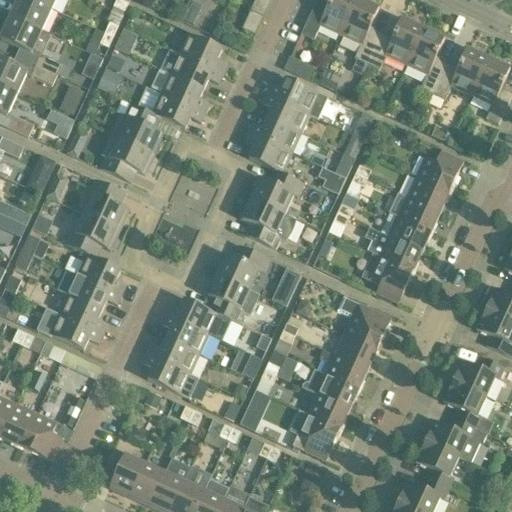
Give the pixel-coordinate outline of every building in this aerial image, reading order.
[(25,0),(18,0),(10,19),(41,34),(52,12),(25,0)] [(57,0),(25,0),(52,12),(57,0)] [(256,0),(242,31),(255,37),(271,0),(256,0)] [(320,28),(340,38),(357,1),(354,0),(331,0),(324,16),(313,10),(301,37),(314,42),(320,28)] [(128,6),(117,1),(112,13),(122,18),(128,6)] [(368,35),(379,11),(374,9),(372,4),(365,1),(360,3),(357,1),(340,38),(361,47),(354,61),(367,67),(379,40),(368,35)] [(199,16),(188,11),(182,24),(193,29),(199,16)] [(0,41),(0,42),(31,56),(32,55),(39,59),(40,57),(42,58),(51,38),(41,34),(10,19),(0,41)] [(386,59),(406,68),(423,31),(419,30),(418,25),(411,22),(406,24),(401,22),(390,46),(379,40),(367,67),(379,73),(386,59)] [(118,29),(110,25),(105,36),(113,39),(118,29)] [(100,46),(105,36),(95,31),(91,42),(100,46)] [(426,33),(423,31),(406,68),(427,77),(420,91),(432,97),(444,71),(433,66),(444,41),(440,39),(438,35),(431,31),(426,33)] [(108,50),(113,39),(105,36),(100,46),(108,50)] [(127,36),(124,46),(144,52),(147,41),(127,36)] [(188,37),(179,57),(223,77),(227,67),(217,63),(222,52),(188,37)] [(159,47),(153,64),(162,67),(168,50),(159,47)] [(451,89),(471,98),(488,62),(485,60),(483,55),(476,52),(471,54),(467,52),(456,76),(444,71),(432,97),(445,103),(451,89)] [(161,72),(170,76),(204,92),(208,82),(218,87),(223,77),(179,57),(170,53),(161,72)] [(39,59),(35,68),(57,78),(62,67),(42,58),(40,57),(39,59)] [(98,72),(102,62),(91,57),(86,67),(98,72)] [(109,64),(107,69),(119,74),(123,64),(111,59),(109,64)] [(290,59),(285,72),(300,78),(305,66),(290,59)] [(0,88),(17,97),(27,74),(0,61),(0,88)] [(491,63),(488,62),(471,98),(492,107),(486,121),(498,127),(510,101),(499,96),(510,72),(505,69),(504,65),(496,61),(491,63)] [(52,89),(57,78),(35,68),(30,79),(52,89)] [(103,77),(96,92),(106,96),(111,99),(120,79),(105,73),(103,77)] [(161,96),(171,101),(205,116),(209,107),(199,102),(204,92),(170,76),(161,96)] [(322,80),(319,87),(330,92),(334,85),(322,80)] [(327,100),(319,97),(285,81),(280,92),(270,87),(266,97),(310,117),(318,121),(327,100)] [(17,97),(0,88),(0,116),(7,119),(17,97)] [(200,126),(205,116),(171,101),(161,96),(151,117),(155,119),(185,132),(190,121),(200,126)] [(300,137),(310,117),(266,97),(261,107),(271,111),(267,121),(300,137)] [(155,119),(151,117),(121,103),(115,116),(120,118),(111,138),(155,158),(164,137),(150,131),(155,119)] [(63,104),(60,112),(73,119),(77,111),(63,104)] [(66,142),(74,123),(51,112),(47,122),(58,127),(53,137),(66,142)] [(362,115),(352,137),(364,142),(374,120),(362,115)] [(12,118),(6,130),(28,140),(34,128),(12,118)] [(252,127),(248,136),(291,156),(300,137),(267,121),(262,131),(252,127)] [(432,139),(444,144),(448,134),(437,129),(432,139)] [(243,146),(253,151),(248,162),(272,173),(282,177),(291,156),(248,136),(243,146)] [(106,160),(100,172),(132,186),(137,174),(145,178),(155,158),(111,138),(101,158),(106,160)] [(0,143),(0,150),(5,153),(4,155),(18,161),(24,150),(2,140),(0,143)] [(69,149),(66,156),(77,161),(81,154),(69,149)] [(425,160),(415,181),(449,197),(463,164),(441,154),(436,165),(425,160)] [(345,181),(355,162),(344,157),(335,177),(345,181)] [(50,176),(56,165),(41,158),(36,169),(50,176)] [(359,168),(355,177),(367,182),(371,174),(359,168)] [(345,181),(335,177),(322,171),(318,179),(325,183),(322,189),(338,197),(345,181)] [(259,180),(249,201),(284,217),(293,198),(297,200),(303,187),(282,177),(272,173),(267,184),(259,180)] [(351,185),(363,190),(367,182),(355,177),(351,185)] [(415,181),(406,200),(440,216),(449,197),(415,181)] [(93,198),(84,217),(120,233),(129,213),(121,209),(126,197),(95,183),(89,196),(93,198)] [(47,199),(57,203),(59,200),(48,195),(47,199)] [(431,235),(440,216),(406,200),(397,220),(431,235)] [(248,226),(243,237),(274,252),(279,240),(286,243),(295,222),(284,217),(249,201),(240,222),(248,226)] [(341,208),(337,216),(349,221),(353,213),(341,208)] [(15,224),(26,229),(31,218),(20,213),(15,224)] [(333,224),(345,229),(349,221),(337,216),(333,224)] [(110,254),(120,233),(84,217),(76,236),(71,234),(65,248),(81,255),(91,259),(96,248),(110,254)] [(397,220),(389,239),(422,255),(431,235),(397,220)] [(367,253),(373,256),(413,274),(422,255),(389,239),(369,230),(365,240),(372,244),(367,253)] [(22,252),(31,256),(33,257),(40,243),(29,237),(22,252)] [(324,243),(318,257),(326,261),(332,246),(324,243)] [(224,256),(214,277),(250,293),(258,274),(263,276),(269,262),(243,251),(238,263),(224,256)] [(15,268),(26,273),(33,257),(31,256),(22,252),(15,268)] [(91,259),(81,255),(78,262),(84,265),(78,278),(121,298),(126,288),(115,284),(120,273),(91,259)] [(398,306),(413,274),(373,256),(362,280),(368,283),(370,280),(381,285),(376,296),(398,306)] [(287,271),(280,287),(283,289),(276,305),(287,310),(302,278),(287,271)] [(68,298),(102,313),(106,303),(117,308),(121,298),(78,278),(67,273),(57,293),(68,298)] [(219,304),(213,316),(230,323),(239,327),(244,317),(250,319),(260,298),(250,293),(214,277),(205,298),(219,304)] [(20,285),(10,280),(5,291),(15,296),(20,285)] [(495,292),(486,312),(511,324),(511,292),(510,298),(495,292)] [(68,298),(59,317),(103,337),(107,328),(97,323),(102,313),(68,298)] [(1,300),(0,301),(0,316),(6,319),(13,305),(1,300)] [(337,313),(351,320),(343,338),(377,354),(391,322),(343,300),(337,313)] [(164,318),(208,338),(221,344),(230,323),(213,316),(184,302),(179,313),(169,308),(164,318)] [(306,305),(301,303),(296,315),(306,319),(309,312),(306,305)] [(103,337),(59,317),(47,311),(37,332),(83,353),(88,342),(99,347),(103,337)] [(511,324),(486,312),(476,333),(490,339),(486,349),(511,360),(511,324)] [(199,358),(208,338),(164,318),(160,328),(170,332),(165,342),(199,358)] [(287,326),(283,334),(295,340),(298,331),(287,326)] [(12,344),(20,348),(26,336),(18,332),(12,344)] [(279,342),(291,348),(295,340),(283,334),(279,342)] [(26,336),(20,348),(28,351),(34,340),(26,336)] [(343,338),(334,357),(368,373),(377,354),(343,338)] [(266,355),(271,343),(262,339),(257,351),(266,355)] [(151,347),(146,357),(190,377),(199,358),(165,342),(161,352),(151,347)] [(45,345),(40,357),(48,361),(53,349),(45,345)] [(331,364),(325,377),(358,393),(368,373),(334,357),(323,352),(319,361),(327,365),(328,363),(331,364)] [(65,353),(59,365),(96,382),(101,370),(65,353)] [(265,373),(276,379),(285,359),(274,354),(265,373)] [(180,398),(190,377),(146,357),(142,367),(152,372),(147,382),(180,398)] [(262,363),(250,357),(240,377),(253,383),(262,363)] [(462,364),(453,384),(486,400),(495,380),(499,382),(504,371),(481,361),(476,370),(462,364)] [(358,393),(325,377),(314,372),(309,385),(307,384),(304,386),(302,390),(316,397),(349,412),(358,393)] [(261,381),(273,387),(276,379),(265,373),(261,381)] [(477,419),(486,400),(453,384),(443,405),(457,411),(453,421),(476,432),(481,421),(477,419)] [(238,387),(234,395),(243,399),(247,391),(238,387)] [(161,400),(149,395),(145,404),(157,409),(161,400)] [(316,397),(307,416),(340,432),(349,412),(316,397)] [(0,440),(1,441),(17,408),(0,399),(0,440)] [(234,424),(241,409),(231,404),(224,420),(234,424)] [(1,441),(21,450),(36,416),(17,408),(1,441)] [(180,421),(188,425),(194,413),(185,409),(180,421)] [(248,410),(239,428),(252,433),(260,416),(248,410)] [(202,417),(194,413),(188,425),(196,429),(202,417)] [(340,432),(307,416),(299,413),(290,434),(297,437),(292,448),(326,464),(340,432)] [(68,431),(36,416),(21,450),(52,465),(68,431)] [(262,430),(279,437),(284,427),(266,420),(262,430)] [(434,424),(425,445),(458,460),(471,466),(480,446),(482,447),(487,436),(476,432),(453,421),(449,431),(434,424)] [(219,439),(227,443),(232,431),(224,428),(219,439)] [(240,435),(232,431),(227,443),(235,447),(240,435)] [(430,472),(425,481),(448,492),(453,481),(449,480),(458,460),(425,445),(415,465),(430,472)] [(258,458),(266,461),(272,450),(264,446),(258,458)] [(280,453),(272,450),(266,461),(274,465),(280,453)] [(109,491),(130,500),(145,467),(113,452),(103,475),(114,480),(109,491)] [(130,500),(149,509),(165,476),(145,467),(130,500)] [(311,467),(304,482),(319,488),(326,473),(311,467)] [(149,509),(155,511),(171,511),(184,485),(165,476),(149,509)] [(407,484),(397,505),(412,511),(434,511),(440,501),(443,502),(448,492),(425,481),(421,491),(407,484)] [(204,494),(195,511),(219,511),(224,503),(229,491),(209,482),(204,494)] [(171,511),(195,511),(204,494),(184,485),(171,511)] [(243,511),(266,511),(268,509),(249,500),(243,511)] [(219,511),(243,511),(224,503),(219,511)]
